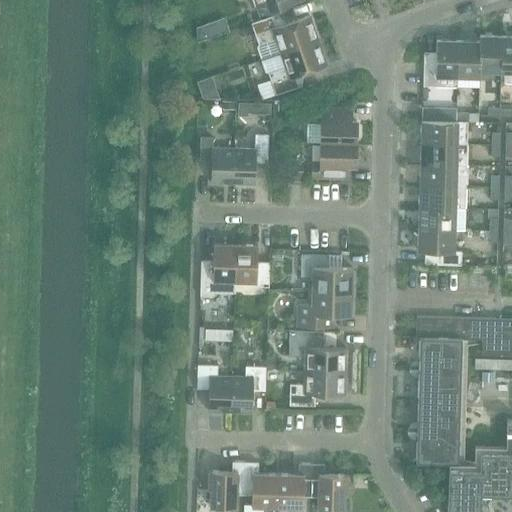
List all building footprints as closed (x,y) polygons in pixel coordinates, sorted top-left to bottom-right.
[(253,0),(259,15),(298,1),(297,0),(253,0)] [(259,60),(317,40),(308,15),(280,25),(277,13),(250,22),(258,44),(255,50),(259,60)] [(500,71),(501,35),(479,35),(478,41),(479,41),(478,71),(479,71),(500,71)] [(511,71),(511,35),(501,35),(500,71),(511,71)] [(317,40),(259,60),(262,70),(267,72),(275,94),(301,85),(297,74),(325,64),(317,40)] [(435,76),(457,76),(457,40),(435,40),(435,52),(423,51),(422,83),(435,84),(435,76)] [(479,41),(478,41),(457,40),(457,76),(479,77),(479,71),(478,71),(479,41)] [(499,115),(499,101),(498,101),(498,106),(486,106),(486,115),(499,115)] [(499,101),(499,115),(510,116),(510,101),(499,101)] [(320,142),(355,143),(356,121),(345,120),(345,108),(313,108),(313,121),(320,121),(320,142)] [(456,111),(444,111),(444,120),(455,121),(456,111)] [(455,121),(457,121),(477,121),(477,115),(477,112),(456,111),(455,121)] [(455,121),(432,120),(421,120),(420,142),(456,143),(457,121),(455,121)] [(490,144),(499,144),(499,131),(490,131),(490,144)] [(233,148),(232,183),(254,184),(255,162),(267,162),(267,134),(254,134),(254,148),(233,148)] [(232,183),(233,148),(212,147),(212,137),(199,136),(198,160),(210,161),(210,182),(232,183)] [(355,165),(355,143),(320,142),(319,163),(311,163),(311,176),(341,177),(341,165),(355,165)] [(455,164),(456,143),(420,142),(419,164),(455,164)] [(498,155),(499,144),(490,144),(490,155),(498,155)] [(511,155),(511,148),(511,144),(504,144),(503,155),(511,155)] [(455,186),(455,164),(419,164),(419,185),(455,186)] [(489,187),(497,187),(498,174),(489,174),(489,187)] [(503,187),(511,187),(511,174),(503,174),(503,187)] [(454,208),(455,186),(419,185),(418,207),(454,208)] [(497,199),(497,187),(489,187),(488,198),(497,199)] [(511,199),(511,187),(503,187),(502,199),(511,199)] [(464,208),(454,208),(418,207),(418,228),(454,230),(464,230),(464,208)] [(487,230),(496,230),(497,217),(488,217),(487,230)] [(502,230),(510,231),(510,218),(502,217),(502,230)] [(453,251),(454,230),(418,228),(417,251),(424,251),(424,264),(460,265),(461,251),(453,251)] [(496,241),(496,230),(487,230),(487,241),(496,241)] [(510,242),(510,231),(502,230),(502,242),(510,242)] [(234,281),(235,245),(212,244),(212,260),(200,260),(199,295),(213,296),(213,291),(234,292),(234,281)] [(235,245),(234,281),(255,281),(254,286),(268,286),(268,262),(256,261),(257,245),(235,245)] [(311,290),(351,291),(352,267),(328,267),(328,255),(300,254),(299,276),(311,276),(311,290)] [(350,315),(351,291),(311,290),(311,304),(297,304),(296,326),(326,326),(326,315),(350,315)] [(236,325),(236,311),(211,310),(210,324),(236,325)] [(511,318),(416,315),(415,338),(419,338),(418,358),(415,358),(412,359),(410,361),(408,364),(407,369),(408,373),(411,376),(414,377),(418,377),(416,420),(412,420),(409,422),(407,424),(406,428),(406,432),(408,436),(411,438),(416,439),(415,462),(448,463),(448,468),(446,510),(479,511),(480,493),(511,494),(511,476),(511,475),(511,318)] [(204,339),(221,339),(222,329),(204,328),(204,339)] [(304,370),(345,371),(345,348),(322,347),(322,330),(288,329),(288,356),(304,356),(304,370)] [(229,411),(230,376),(217,375),(217,365),(197,364),(196,388),(208,389),(207,410),(229,411)] [(230,376),(229,411),(252,412),(252,390),(264,390),(265,366),(244,366),(244,376),(230,376)] [(344,394),(345,371),(304,370),(303,384),(289,383),(288,405),(314,406),(314,394),(344,394)] [(244,493),(244,461),(231,461),(231,471),(208,470),(207,488),(210,488),(209,506),(236,506),(236,493),(244,493)] [(276,506),(277,473),(257,473),(257,462),(244,461),(244,493),(243,511),(261,511),(261,506),(276,506)] [(310,495),(311,463),(298,463),(297,474),(277,473),(276,506),(302,507),(302,495),(310,495)] [(311,463),(310,495),(317,495),(317,509),(343,510),(344,492),(346,492),(347,474),(324,473),(324,463),(311,463)]
